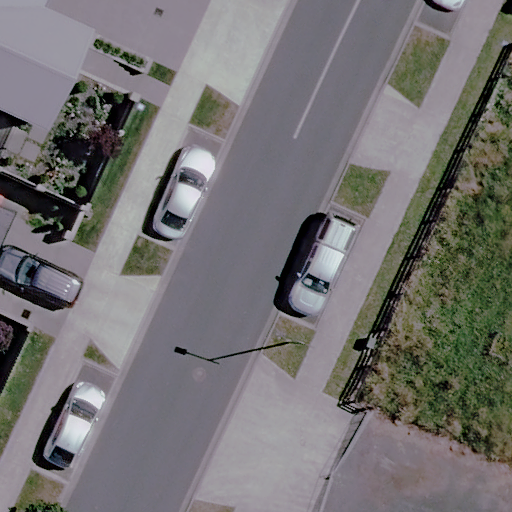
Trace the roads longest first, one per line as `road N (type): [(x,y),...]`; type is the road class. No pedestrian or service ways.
road 1 (residential): [(168,414),(357,0)]
road 2 (residential): [(391,511),(168,414)]
